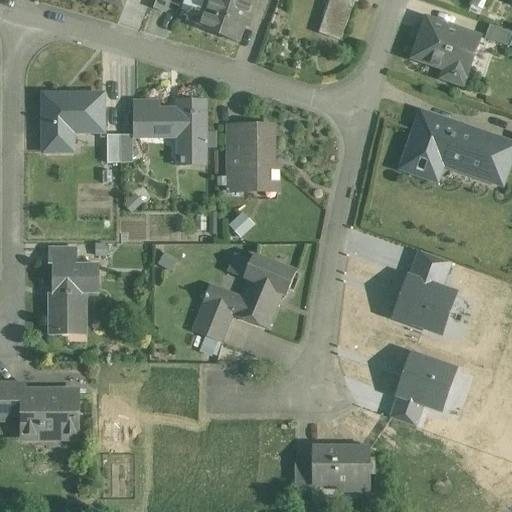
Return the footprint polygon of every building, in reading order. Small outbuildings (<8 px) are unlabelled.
[(249,17),(253,8),(253,7),(255,0),(208,0),(198,29),(198,30),(235,44),(245,17),(246,16),(249,17)] [(330,0),(323,21),(323,22),(318,34),(340,42),(354,0),(330,0)] [(462,86),(477,45),(479,40),(479,39),(426,21),(412,59),(413,60),(444,71),(444,72),(442,79),(462,86)] [(511,34),(489,27),(485,37),(485,38),(484,39),(485,40),(508,48),(511,36),(511,34)] [(67,153),(67,148),(67,133),(102,133),(101,110),(101,96),(43,97),(43,153),(67,153)] [(135,105),(135,110),(135,111),(135,138),(183,138),(183,162),(180,162),(178,163),(178,165),(203,165),(203,109),(203,105),(178,105),(178,112),(154,112),(154,105),(135,105)] [(443,130),(429,125),(429,124),(420,121),(419,122),(414,138),(417,139),(406,170),(428,178),(429,177),(434,161),(471,174),(483,139),(479,137),(449,127),(446,127),(445,128),(443,130)] [(241,128),(241,135),(241,136),(241,153),(228,154),(228,193),(230,193),(277,193),(278,192),(278,176),(277,168),(272,167),(272,128),(266,127),(241,128)] [(106,165),(109,165),(120,165),(119,137),(112,137),(106,137),(106,165)] [(120,137),(120,138),(120,165),(131,165),(131,140),(131,137),(120,137)] [(481,147),(477,158),(472,174),(500,184),(510,157),(509,156),(481,147)] [(75,251),(53,252),(52,252),(48,252),(49,267),(76,267),(75,251)] [(452,266),(417,253),(392,322),(442,340),(458,295),(444,290),(452,266)] [(233,318),(245,323),(246,323),(267,331),(281,297),(282,296),(285,298),(295,274),(254,258),(253,258),(243,281),(246,282),(247,283),(233,318)] [(98,267),(82,267),(52,268),(53,302),(48,303),(49,339),(68,339),(68,332),(87,331),(86,297),(99,297),(98,267)] [(232,317),(238,304),(239,300),(239,299),(210,288),(203,305),(203,306),(232,317)] [(232,318),(216,311),(215,311),(203,306),(192,334),(221,346),(232,318)] [(454,373),(412,358),(390,420),(416,430),(424,408),(439,414),(454,373)] [(25,387),(21,387),(20,387),(0,387),(0,424),(3,425),(5,415),(22,414),(22,397),(25,397),(25,387)] [(78,397),(43,397),(42,397),(22,397),(22,440),(76,440),(78,440),(78,439),(78,397)] [(313,488),(332,488),(333,488),(352,488),(353,494),(369,495),(369,494),(370,453),(319,452),(313,453),(313,488)] [(312,466),(306,466),(297,466),(295,466),(295,494),(310,495),(314,494),(314,489),(312,488),(313,467),(312,466)]
